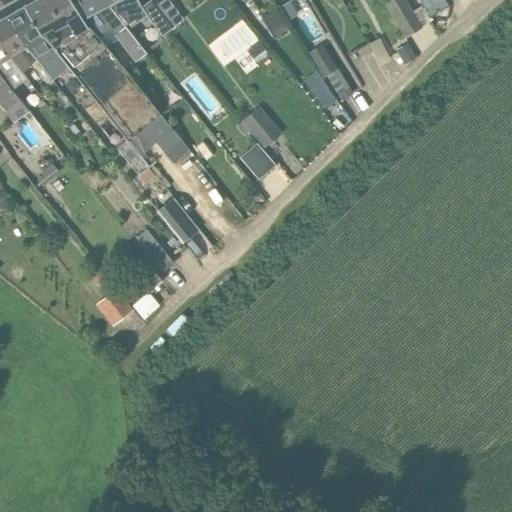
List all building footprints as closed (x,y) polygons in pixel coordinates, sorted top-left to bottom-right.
[(54,48),(73,37),(44,0),(35,0),(22,7),(40,36),(44,34),(54,48)] [(166,154),(182,140),(159,114),(131,77),(90,28),(71,0),(44,0),(73,37),(145,128),(166,154)] [(128,30),(108,6),(105,0),(78,0),(87,16),(96,12),(115,36),(115,35),(136,61),(146,53),(128,30)] [(136,0),(105,0),(108,6),(128,30),(146,15),(141,8),(136,0)] [(163,36),(183,20),(167,0),(150,0),(141,8),(146,15),(163,36)] [(405,38),(422,28),(405,0),(399,0),(387,8),(405,38)] [(40,36),(22,7),(5,17),(26,45),(43,68),(52,80),(69,68),(59,55),(54,48),(44,34),(40,36)] [(19,50),(25,47),(26,45),(5,17),(0,19),(0,43),(22,73),(32,65),(19,50)] [(73,37),(54,48),(59,55),(69,68),(128,140),(129,142),(145,128),(73,37)] [(0,74),(12,90),(27,78),(22,73),(0,43),(0,74)] [(259,65),(270,56),(259,44),(249,53),(259,65)] [(405,64),(416,58),(407,44),(397,51),(405,64)] [(324,77),(337,69),(322,45),(309,54),(324,77)] [(12,90),(0,74),(0,105),(13,123),(25,115),(31,123),(36,120),(12,90)] [(328,92),(319,99),(328,112),(338,105),(328,92)] [(261,145),(279,130),(260,107),(242,122),(261,145)] [(75,137),(81,133),(72,122),(66,127),(75,137)] [(174,210),(163,219),(173,231),(184,223),(174,210)] [(162,273),(173,264),(146,230),(135,239),(162,273)] [(97,288),(107,279),(98,269),(88,278),(97,288)] [(112,328),(134,311),(117,289),(95,306),(112,328)] [(144,320),(159,306),(148,292),(133,306),(144,320)]
